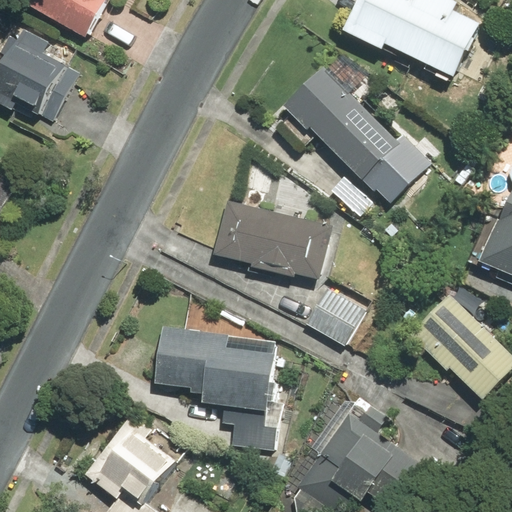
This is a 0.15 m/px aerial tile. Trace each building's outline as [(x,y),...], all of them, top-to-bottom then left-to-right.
[(30,0),(28,5),(90,40),(112,0),(30,0)] [(441,0),(361,0),(349,26),(455,79),(484,21),(441,0)] [(12,34),(0,58),(0,103),(38,122),(68,61),(12,34)] [(402,141),(326,66),(290,102),(395,205),(437,163),(409,134),(402,141)] [(0,217),(18,183),(0,174),(0,217)] [(511,187),(480,268),(511,281),(511,187)] [(230,201),(217,253),(321,278),(333,226),(230,201)] [(330,288),(309,324),(348,346),(369,310),(330,288)] [(511,376),(511,351),(451,293),(413,333),(486,403),(511,376)] [(280,341),(168,324),(156,397),(230,408),(225,444),(263,450),(280,341)] [(361,398),(301,483),(342,511),(403,511),(435,467),(381,430),(390,418),(361,398)] [(135,413),(90,475),(120,497),(127,488),(148,503),(178,460),(148,438),(156,428),(135,413)]
